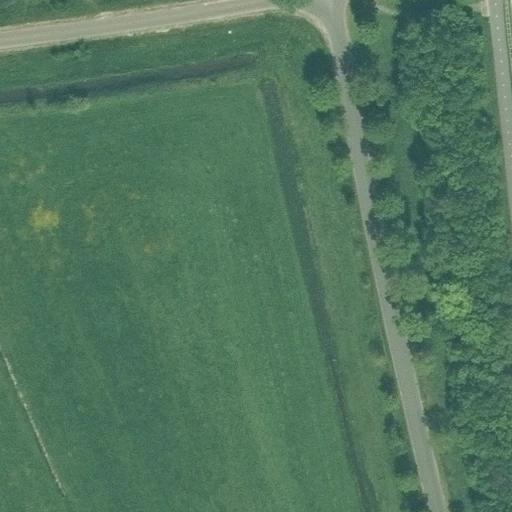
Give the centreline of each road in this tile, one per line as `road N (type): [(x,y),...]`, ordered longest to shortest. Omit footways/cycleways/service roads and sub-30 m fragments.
road 1 (unclassified): [(433,511),(329,0)]
road 2 (unclassified): [(266,0),(0,40)]
